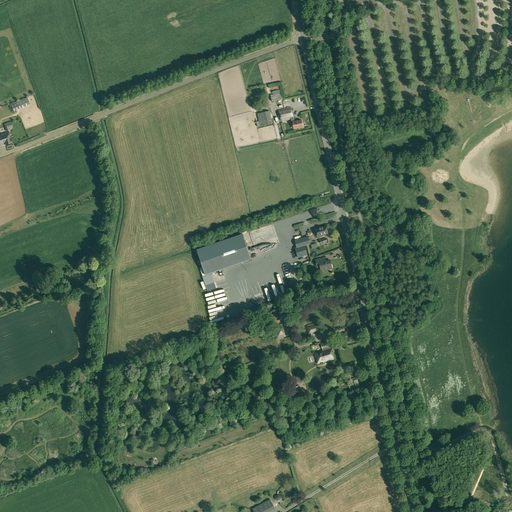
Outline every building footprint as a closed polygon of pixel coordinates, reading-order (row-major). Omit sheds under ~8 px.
[(272,102),(283,100),(282,93),(271,95),(272,102)] [(28,101),(27,97),(24,98),(16,102),(10,105),(12,109),(18,107),(29,102),(28,101)] [(294,122),(294,121),(291,107),(279,110),(281,121),(291,119),(292,122),(290,122),(291,125),(293,125),(294,129),(303,127),(301,120),(294,122)] [(257,114),(260,126),(272,123),(269,111),(257,114)] [(0,145),(5,144),(6,145),(11,143),(9,135),(10,135),(9,132),(8,132),(0,134),(0,145)] [(315,229),(317,237),(328,234),(326,226),(315,229)] [(274,227),(246,235),(251,252),(279,243),(274,227)] [(205,275),(251,259),(243,234),(197,250),(205,275)] [(297,248),(304,246),(310,244),(308,237),(295,240),(297,248)] [(307,255),(304,246),(297,248),(295,248),(298,257),(307,255)] [(316,260),(317,267),(320,266),(321,271),(332,269),(330,261),(323,263),(322,259),(316,260)] [(225,298),(215,301),(217,305),(230,301),(227,294),(224,295),(225,298)] [(253,296),(239,300),(241,304),(254,300),(253,296)] [(312,334),(312,333),(322,330),(320,323),(306,326),(308,335),(312,334)] [(285,337),(284,334),(279,336),(277,329),(283,327),(282,324),(273,327),(277,339),(285,337)] [(279,336),(284,334),(285,334),(283,327),(277,329),(279,336)] [(321,344),(323,350),(314,353),(315,357),(317,356),(318,360),(316,360),(317,364),(333,359),(330,348),(329,349),(329,347),(330,347),(329,342),(321,344)] [(267,511),(275,508),(270,499),(253,509),(254,511),(267,511)]
